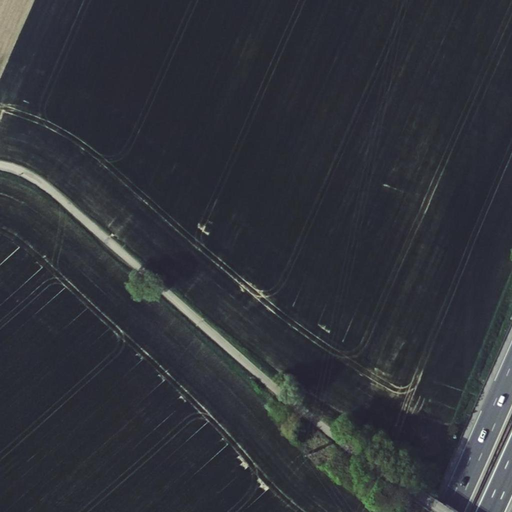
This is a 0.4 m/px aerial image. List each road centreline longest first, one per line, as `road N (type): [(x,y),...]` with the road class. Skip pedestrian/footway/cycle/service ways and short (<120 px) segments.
road 1 (residential): [(0,164),(54,193),(287,399),(424,497)]
road 2 (motorway): [(511,375),(450,511)]
